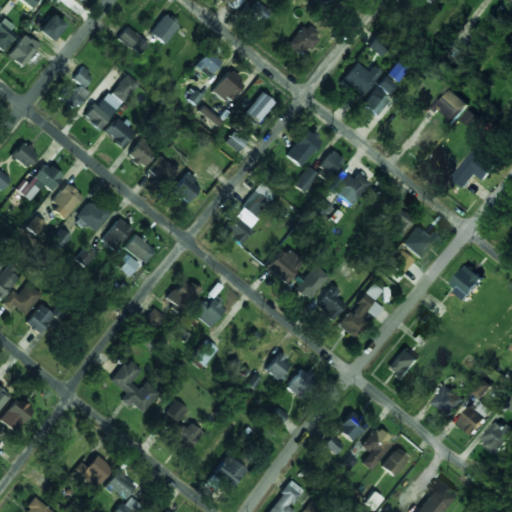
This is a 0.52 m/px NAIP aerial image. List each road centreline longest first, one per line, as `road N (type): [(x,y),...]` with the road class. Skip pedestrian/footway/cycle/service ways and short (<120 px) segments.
road 1 (residential): [(0,487),(381,0)]
road 2 (residential): [(477,479),(0,87)]
road 3 (residential): [(247,511),(511,176)]
road 4 (residential): [(511,266),(186,0)]
road 5 (residential): [(212,511),(0,338)]
road 6 (residential): [(0,139),(111,0)]
